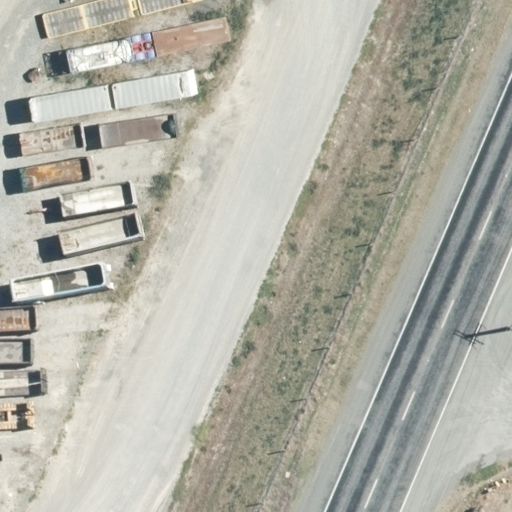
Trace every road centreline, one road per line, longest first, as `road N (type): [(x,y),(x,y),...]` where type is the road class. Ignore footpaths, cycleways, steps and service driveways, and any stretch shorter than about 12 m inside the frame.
road 1 (secondary): [(400,359),(511,101)]
road 2 (secondary): [(336,511),(400,359)]
